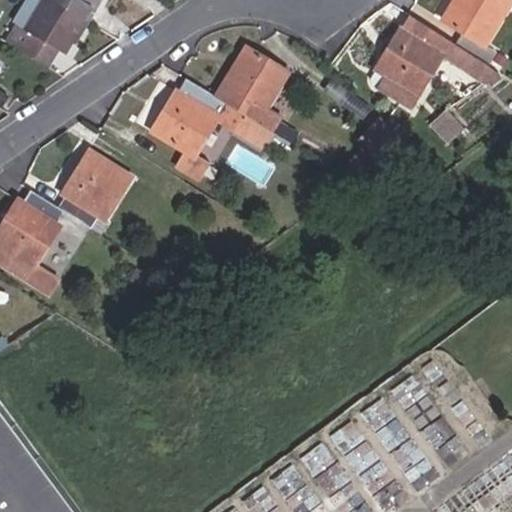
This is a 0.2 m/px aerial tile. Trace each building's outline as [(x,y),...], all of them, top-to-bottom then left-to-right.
[(42,0),(24,30),(17,25),(7,41),(46,65),(56,50),(63,54),(70,43),(73,46),(100,3),(96,0),(95,0),(42,0)] [(455,45),(487,66),(494,54),(485,47),(511,1),(511,0),(453,0),(442,20),(462,33),(455,45)] [(407,15),(399,28),(407,33),(415,21),(407,15)] [(481,84),(497,72),(487,66),(455,45),(415,21),(407,33),(399,28),(374,72),(382,77),(375,90),(409,110),(440,59),(481,84)] [(271,131),(272,130),(279,117),(267,110),(288,75),(247,51),(217,101),(243,116),(271,131)] [(186,83),(181,92),(179,91),(153,134),(194,160),(218,122),(234,131),(243,116),(217,101),(186,83)] [(59,212),(67,216),(91,231),(97,219),(105,224),(132,178),(90,153),(62,197),(67,199),(59,212)] [(0,265),(43,291),(58,280),(36,266),(67,216),(59,212),(31,194),(23,206),(18,203),(0,231),(0,265)] [(91,231),(97,235),(105,224),(97,219),(91,231)] [(78,511),(0,405),(0,511),(78,511)]
